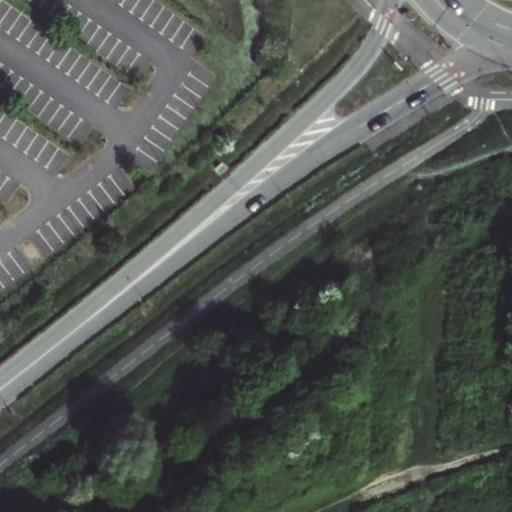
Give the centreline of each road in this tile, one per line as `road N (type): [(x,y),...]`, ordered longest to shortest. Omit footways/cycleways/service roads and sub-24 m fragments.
road 1 (secondary): [(122,291),(373,117),(464,68),(511,53)]
road 2 (secondary): [(390,0),(377,40),(354,71),(122,291)]
road 3 (secondary): [(0,388),(122,291)]
